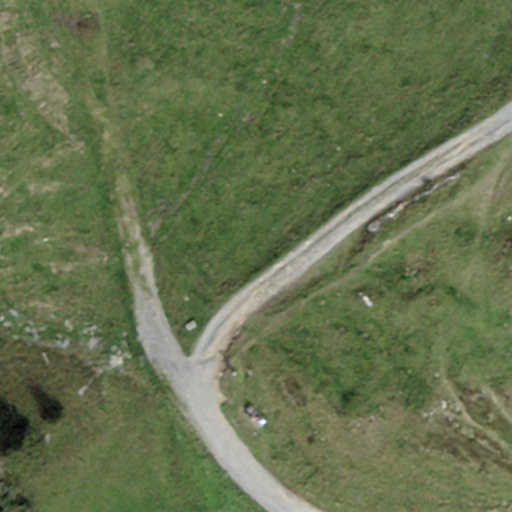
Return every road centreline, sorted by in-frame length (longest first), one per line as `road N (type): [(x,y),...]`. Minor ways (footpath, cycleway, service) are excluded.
road 1 (track): [(157,332),(204,374),(224,321),(384,191),(511,113)]
road 2 (track): [(293,511),(208,422),(157,332)]
